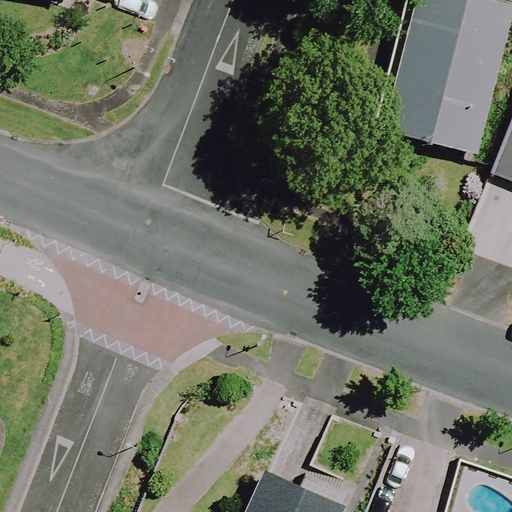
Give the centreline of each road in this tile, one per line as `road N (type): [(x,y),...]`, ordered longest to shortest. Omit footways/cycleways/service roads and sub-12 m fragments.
road 1 (residential): [(150,235),(511,368)]
road 2 (residential): [(150,235),(143,285),(55,511)]
road 3 (residential): [(150,235),(233,0)]
road 4 (residential): [(0,174),(150,235)]
